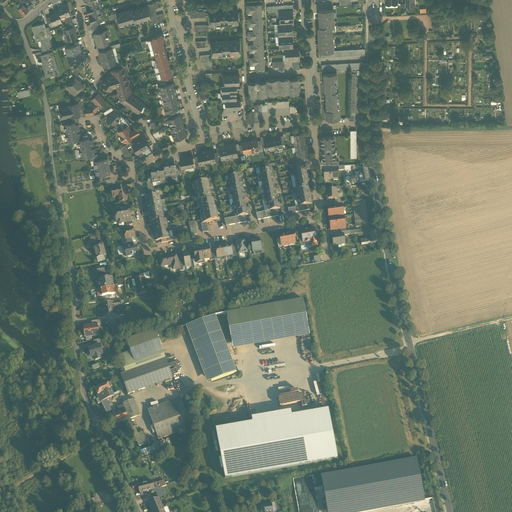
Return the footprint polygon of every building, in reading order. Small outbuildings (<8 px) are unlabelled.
[(151,19),(152,23),(165,20),(163,13),(157,15),(155,8),(161,7),(159,0),(153,2),(153,4),(147,5),(151,19)] [(18,8),(23,15),(34,6),(31,3),(26,8),(23,4),(23,5),(20,2),(16,5),(19,8),(18,8)] [(99,2),(90,4),(87,5),(89,12),(88,12),(89,16),(90,15),(92,22),(97,21),(99,20),(98,19),(103,18),(104,19),(101,10),(100,10),(99,6),(100,6),(99,2)] [(58,8),(59,10),(61,17),(65,16),(70,15),(67,3),(62,5),(62,6),(58,8)] [(252,16),(252,18),(261,17),(261,4),(247,5),(247,13),(252,13),(253,13),(253,16),(252,16)] [(136,9),(133,10),(137,21),(139,21),(140,22),(144,21),(143,19),(147,18),(147,20),(151,19),(147,5),(136,9)] [(231,9),(228,9),(229,24),(229,21),(232,21),(232,23),(237,23),(239,21),(238,10),(236,9),(235,9),(233,7),(231,9)] [(136,22),(137,21),(133,10),(132,10),(132,8),(126,10),(116,13),(118,19),(119,25),(120,26),(120,25),(123,24),(124,25),(130,23),(132,23),(132,21),(135,20),(135,22),(136,23),(136,22)] [(220,24),(219,10),(216,10),(214,8),(212,10),(211,10),(209,12),(210,23),(211,25),(217,24),(216,22),(220,22),(220,24)] [(228,24),(229,24),(228,9),(226,10),(225,10),(223,8),(222,10),(219,10),(220,24),(220,23),(228,22),(228,24)] [(319,10),(320,26),(332,26),(334,26),(333,9),(327,9),(319,10)] [(62,21),(61,17),(59,10),(54,11),(54,13),(49,14),(50,16),(51,22),(52,24),(62,21)] [(253,29),(253,31),(262,30),(261,17),(252,18),(247,18),(248,26),(253,26),(254,29),(253,29)] [(41,38),(44,37),(48,36),(49,36),(47,31),(45,23),(32,26),(35,35),(37,34),(39,39),(41,38)] [(67,40),(67,41),(77,38),(73,26),(68,28),(64,29),(65,33),(66,33),(68,40),(67,40)] [(320,32),(320,35),(331,34),(331,30),(332,29),(332,26),(320,26),(318,27),(318,32),(320,32)] [(2,34),(5,38),(10,34),(7,29),(2,34)] [(94,34),(98,46),(108,43),(105,36),(109,35),(107,30),(99,32),(94,34)] [(254,42),(254,44),(263,43),(262,30),(253,31),(248,31),(248,39),(253,39),(254,39),(254,42)] [(150,39),(152,45),(163,42),(164,41),(162,34),(156,35),(153,36),(153,38),(150,39)] [(320,41),(320,43),(331,42),(331,39),(332,37),(332,34),(331,34),(320,35),(318,35),(319,41),(320,41)] [(49,38),(48,36),(44,37),(46,41),(43,42),(44,47),(49,46),(51,45),(49,38)] [(233,40),(230,40),(230,52),(234,52),(234,54),(239,54),(241,52),(240,41),(238,40),(236,40),(235,38),(233,40)] [(141,42),(143,47),(152,45),(150,39),(141,42)] [(222,55),(222,53),(221,41),(218,41),(216,39),(214,41),(213,41),(211,43),(212,51),(212,54),(213,55),(218,55),(222,55)] [(230,53),(230,52),(230,40),(227,40),(225,39),(224,41),(221,41),(222,53),(230,53)] [(152,45),(153,50),(164,46),(163,42),(152,45)] [(333,42),(331,42),(320,43),(319,43),(319,49),(321,49),(321,51),(332,51),(331,47),(333,45),(333,42)] [(254,55),(254,57),(264,56),(263,43),(254,44),(249,44),(249,52),(255,52),(255,55),(254,55)] [(65,48),(68,55),(81,51),(79,44),(65,48)] [(153,50),(155,54),(166,51),(164,46),(153,50)] [(99,52),(101,59),(114,56),(112,49),(108,50),(99,52)] [(83,58),(81,51),(68,55),(70,62),(83,58)] [(155,54),(156,59),(167,56),(166,51),(155,54)] [(43,65),(46,75),(58,71),(54,55),(49,57),(48,53),(41,55),(44,64),(43,65)] [(206,61),(206,69),(213,68),(212,54),(200,55),(200,62),(206,61)] [(116,62),(114,56),(101,59),(103,67),(112,64),(116,63),(116,62)] [(157,67),(158,66),(169,63),(169,62),(170,61),(169,58),(168,59),(167,56),(156,59),(155,60),(156,64),(158,63),(159,66),(157,67)] [(264,70),(264,56),(254,57),(250,57),(250,65),(255,65),(256,68),(255,68),(255,70),(264,70)] [(284,61),(278,61),(275,61),(272,61),(272,67),(275,67),(278,67),(278,70),(284,70),(284,67),(284,64),(284,61)] [(322,71),(350,69),(356,69),(364,68),(364,62),(322,65),(322,71)] [(81,63),(76,68),(72,71),(77,76),(79,74),(79,73),(78,73),(79,71),(84,67),(81,63)] [(158,66),(159,71),(171,68),(169,63),(158,66)] [(129,108),(137,113),(145,103),(142,101),(141,102),(139,100),(140,100),(139,99),(139,100),(137,98),(132,94),(131,94),(131,93),(130,93),(130,91),(128,83),(126,83),(126,81),(127,80),(124,71),(123,71),(122,69),(124,68),(112,71),(112,72),(113,71),(114,74),(112,74),(113,75),(105,77),(101,84),(104,86),(106,85),(108,87),(108,89),(111,91),(113,88),(114,88),(113,86),(116,86),(116,87),(118,93),(119,92),(120,96),(119,96),(120,101),(125,104),(126,103),(128,104),(127,106),(128,105),(130,106),(129,108)] [(172,68),(171,68),(159,71),(160,73),(162,73),(163,78),(165,77),(168,77),(173,75),(172,72),(173,72),(172,68)] [(326,110),(326,119),(328,118),(332,118),(335,118),(338,118),(340,118),(340,109),(338,109),(338,103),(339,103),(339,99),(337,99),(336,96),(338,96),(338,91),(337,91),(336,86),(335,86),(335,84),(337,84),(337,79),(335,79),(335,73),(324,74),(324,81),(324,82),(324,84),(325,92),(326,92),(327,110),(326,110)] [(225,75),(225,84),(236,83),(240,83),(239,74),(225,75)] [(71,88),(76,93),(84,86),(75,77),(66,85),(70,89),(71,88)] [(266,79),(266,81),(260,82),(260,81),(257,81),(254,81),(254,82),(248,82),(249,97),(249,95),(258,95),(258,96),(258,95),(267,94),(267,93),(289,91),(289,93),(290,93),(290,92),(298,92),(298,85),(298,82),(298,78),(289,79),(289,78),(266,79)] [(159,90),(160,93),(175,90),(175,87),(173,88),(172,83),(174,83),(173,82),(172,83),(166,84),(161,85),(158,86),(160,86),(161,89),(159,90)] [(223,99),(226,99),(237,99),(236,83),(225,84),(222,84),(223,99)] [(35,85),(28,87),(30,93),(37,91),(35,85)] [(30,94),(30,93),(28,87),(17,91),(19,98),(30,94)] [(161,99),(177,96),(177,95),(175,96),(174,92),(176,92),(175,90),(160,93),(160,94),(162,93),(163,99),(161,99)] [(92,99),(96,103),(99,107),(105,102),(98,94),(92,99)] [(163,105),(178,102),(178,99),(176,100),(175,96),(177,96),(161,99),(161,100),(163,99),(165,105),(163,105)] [(240,99),(237,99),(226,99),(227,108),(241,107),(240,99)] [(267,104),(259,105),(254,105),(254,111),(248,112),(249,123),(255,122),(254,112),(259,111),(268,111),(268,108),(289,106),(288,101),(267,102),(267,104)] [(179,104),(178,102),(163,105),(163,106),(163,105),(164,109),(165,109),(166,112),(165,112),(165,113),(171,112),(173,111),(179,108),(180,108),(180,107),(178,108),(177,104),(179,104)] [(62,112),(63,117),(80,114),(79,108),(78,103),(68,105),(68,106),(60,108),(60,113),(62,112)] [(86,115),(93,114),(92,107),(85,108),(86,114),(86,115)] [(115,125),(118,122),(121,118),(120,117),(114,111),(107,118),(111,122),(112,121),(115,124),(115,125)] [(168,120),(171,126),(181,122),(182,121),(179,115),(174,117),(168,120)] [(121,116),(120,117),(121,118),(118,122),(121,125),(122,124),(126,122),(125,120),(121,116)] [(65,132),(75,131),(76,130),(79,130),(78,127),(79,127),(78,124),(75,124),(74,125),(73,123),(75,123),(75,122),(71,122),(63,124),(64,129),(66,129),(67,132),(65,132)] [(170,127),(173,133),(183,128),(184,128),(181,122),(171,126),(170,127)] [(118,131),(124,142),(133,137),(133,136),(139,133),(137,129),(131,132),(128,126),(127,126),(124,128),(118,131)] [(186,135),(183,128),(173,133),(172,133),(175,140),(186,135)] [(75,140),(77,139),(80,139),(79,136),(80,136),(80,133),(77,133),(75,133),(75,131),(65,132),(66,138),(68,138),(69,140),(66,141),(75,140)] [(294,140),(296,146),(306,144),(303,132),(293,134),(291,134),(291,135),(292,140),(294,140)] [(272,136),(274,150),(279,149),(279,150),(280,151),(282,151),(282,150),(282,148),(281,142),(280,136),(280,134),(274,135),(274,136),(272,136)] [(323,161),(323,162),(332,161),(335,161),(335,153),(336,153),(336,150),(334,150),(334,147),(336,147),(335,144),(334,144),(334,139),(335,139),(335,136),(333,136),(333,135),(330,136),(327,136),(324,136),(321,136),(321,137),(320,137),(320,140),(321,140),(322,144),(320,144),(320,147),(322,147),(322,151),(321,151),(321,154),(322,154),(323,158),(321,159),(321,162),(323,161)] [(274,150),(272,136),(271,136),(269,137),(269,136),(264,137),(263,137),(265,144),(266,151),(271,150),(270,149),(274,148),(274,150)] [(78,148),(88,146),(90,146),(93,146),(92,143),(92,142),(92,140),(89,140),(87,140),(87,138),(80,139),(77,139),(78,145),(80,145),(81,147),(78,148)] [(134,148),(137,154),(143,150),(149,147),(143,138),(134,144),(136,147),(134,148)] [(257,139),(249,140),(251,151),(258,150),(259,150),(257,141),(257,139)] [(244,152),(251,151),(249,140),(242,142),(242,144),(244,152)] [(228,144),(227,144),(230,158),(234,157),(234,155),(237,155),(237,157),(238,157),(237,150),(235,144),(235,143),(230,144),(228,144)] [(225,159),(230,158),(227,144),(227,145),(225,145),(219,146),(219,147),(221,153),(222,160),(222,159),(222,158),(225,157),(225,159)] [(308,154),(306,144),(296,146),(297,156),(304,155),(308,154)] [(89,149),(88,146),(78,148),(79,154),(82,153),(82,156),(80,157),(89,156),(94,155),(94,154),(93,151),(94,151),(93,148),(90,149),(89,149)] [(213,149),(205,150),(207,161),(211,161),(211,159),(214,158),(214,160),(215,160),(213,153),(213,149)] [(200,163),(207,161),(205,150),(198,151),(198,155),(200,163)] [(181,165),(182,168),(193,166),(192,157),(180,159),(181,165)] [(95,168),(95,169),(108,166),(107,159),(100,160),(94,161),(95,161),(96,168),(95,168)] [(293,165),(294,171),(306,169),(305,162),(302,163),(293,165)] [(175,164),(168,165),(171,177),(177,175),(176,170),(175,164)] [(162,166),(163,169),(165,178),(171,177),(168,165),(162,166)] [(110,173),(108,166),(95,169),(96,169),(97,175),(96,175),(96,176),(103,175),(110,173)] [(165,181),(165,178),(163,169),(157,170),(159,182),(165,181)] [(259,175),(259,177),(272,175),(271,169),(260,171),(261,175),(259,175)] [(307,174),(306,169),(294,171),(295,177),(307,174)] [(351,179),(351,184),(369,181),(367,169),(358,171),(359,177),(351,179)] [(152,183),(159,182),(157,170),(150,171),(152,182),(152,183)] [(330,180),(337,180),(337,170),(330,171),(330,170),(324,170),(324,180),(330,180)] [(308,180),(307,174),(295,177),(296,183),(308,180)] [(227,181),(228,183),(240,181),(239,175),(228,177),(229,181),(227,181)] [(261,187),(261,189),(274,186),(273,180),(262,183),(263,186),(261,187)] [(309,186),(308,180),(296,183),(297,188),(308,186),(309,186)] [(196,195),(197,195),(209,193),(207,181),(194,184),(196,195)] [(118,198),(119,203),(127,201),(126,191),(127,191),(126,185),(119,186),(120,189),(111,190),(113,199),(118,198)] [(230,193),(230,195),(242,192),(241,186),(230,189),(231,192),(230,193)] [(309,192),(308,186),(297,188),(296,189),(297,195),(309,192)] [(326,199),(337,199),(337,191),(331,191),(326,191),(326,199)] [(263,198),(264,200),(276,198),(275,192),(264,194),(265,198),(263,198)] [(310,198),(309,192),(297,195),(298,200),(310,198)] [(210,193),(209,193),(197,195),(198,202),(200,202),(211,200),(210,193)] [(146,197),(147,204),(160,201),(158,195),(156,195),(147,197),(146,197)] [(232,204),(232,206),(245,204),(244,198),(233,200),(233,204),(232,204)] [(266,206),(268,206),(277,204),(276,198),(264,200),(262,201),(263,206),(266,206)] [(311,204),(310,198),(298,200),(299,207),(300,206),(303,206),(306,205),(309,205),(311,204)] [(201,210),(214,208),(213,199),(211,200),(200,202),(201,208),(200,208),(201,210)] [(147,204),(148,210),(161,207),(160,201),(147,204)] [(279,203),(277,204),(268,206),(269,209),(267,210),(267,212),(268,212),(271,211),(274,210),(277,210),(280,209),(279,203)] [(328,207),(329,219),(343,217),(341,205),(328,207)] [(353,207),(356,227),(362,227),(359,206),(353,207)] [(116,217),(116,222),(117,225),(123,224),(123,223),(126,223),(131,222),(130,216),(129,216),(129,214),(128,208),(128,207),(123,208),(114,210),(115,213),(116,213),(117,217),(116,217)] [(215,208),(214,208),(201,210),(204,224),(207,223),(213,222),(213,221),(217,220),(216,213),(215,208)] [(247,209),(246,210),(236,212),(237,215),(235,216),(236,218),(237,217),(240,217),(243,216),(246,216),(247,216),(248,215),(247,209)] [(150,222),(153,222),(163,220),(162,214),(155,215),(151,216),(149,216),(150,222)] [(345,229),(343,217),(329,219),(330,219),(331,230),(340,229),(345,229)] [(153,222),(154,228),(167,226),(166,220),(163,220),(153,222)] [(154,228),(155,235),(168,232),(167,226),(154,228)] [(126,239),(131,238),(134,237),(135,237),(133,228),(130,229),(124,230),(123,230),(126,239)] [(311,242),(312,248),(318,246),(317,241),(315,229),(300,231),(302,239),(303,244),(311,242)] [(169,239),(168,232),(155,235),(156,241),(161,240),(167,239),(169,239)] [(281,245),(281,248),(283,247),(289,246),(296,245),(294,238),(296,238),(295,232),(293,233),(293,232),(286,233),(279,234),(280,239),(281,245)] [(302,239),(299,240),(297,232),(295,232),(296,238),(297,238),(297,241),(299,240),(300,247),(304,247),(303,244),(302,239)] [(360,241),(361,245),(379,242),(378,233),(369,234),(370,238),(368,238),(368,239),(360,241)] [(332,237),(333,246),(345,244),(343,236),(343,235),(342,235),(332,237)] [(252,250),(253,252),(261,250),(260,246),(259,239),(251,241),(251,243),(252,250)] [(237,245),(238,254),(239,254),(247,253),(244,240),(236,242),(237,245)] [(96,251),(98,258),(106,256),(103,245),(94,248),(95,252),(96,251)] [(216,249),(217,258),(218,258),(225,257),(232,255),(230,246),(230,245),(223,246),(215,247),(216,249)] [(237,245),(234,245),(230,246),(232,255),(232,258),(236,257),(239,257),(239,254),(238,254),(237,245)] [(126,253),(127,257),(138,255),(137,246),(134,247),(129,248),(127,247),(127,246),(124,247),(123,249),(124,251),(126,253)] [(201,248),(203,260),(210,258),(211,258),(209,250),(209,247),(201,248)] [(195,260),(196,264),(198,263),(200,263),(200,261),(203,261),(203,262),(204,262),(203,260),(201,248),(193,250),(195,260)] [(210,258),(211,261),(213,260),(214,260),(217,260),(218,260),(218,258),(217,258),(216,249),(212,249),(209,250),(211,258),(210,258)] [(172,264),(173,270),(179,269),(180,269),(179,263),(177,255),(159,258),(161,267),(169,265),(172,264)] [(99,289),(101,289),(113,287),(112,277),(98,280),(99,280),(100,289),(99,289)] [(136,287),(138,295),(148,293),(144,277),(136,279),(138,286),(136,287)] [(113,287),(101,289),(102,296),(114,294),(113,287)] [(226,314),(232,343),(309,329),(303,299),(226,314)] [(115,315),(114,308),(114,303),(105,304),(101,304),(103,316),(115,315)] [(190,325),(211,382),(236,373),(215,316),(190,325)] [(120,321),(122,329),(129,327),(128,320),(120,321)] [(85,335),(85,337),(98,336),(97,325),(92,326),(84,327),(84,330),(83,330),(84,335),(85,335)] [(211,382),(190,325),(186,327),(207,384),(211,382)] [(309,329),(232,343),(233,349),(310,335),(309,329)] [(126,340),(130,352),(134,362),(163,352),(155,330),(126,340)] [(93,341),(95,347),(100,346),(101,349),(104,348),(101,339),(93,341)] [(94,357),(95,361),(100,359),(99,356),(102,355),(101,349),(100,346),(95,347),(89,349),(92,358),(94,357)] [(165,359),(163,352),(134,362),(130,352),(119,356),(125,374),(126,373),(125,370),(136,366),(138,369),(165,359)] [(166,359),(165,359),(138,369),(136,366),(125,370),(126,373),(125,374),(120,375),(128,395),(173,379),(166,359)] [(111,390),(110,388),(108,383),(95,389),(98,396),(111,390)] [(307,406),(305,384),(274,387),(276,407),(289,406),(289,411),(299,410),(299,413),(315,411),(315,406),(307,406)] [(101,403),(106,400),(108,399),(109,399),(117,395),(115,391),(112,392),(111,390),(98,396),(99,399),(101,403)] [(248,393),(198,402),(202,428),(253,418),(248,393)] [(147,410),(158,440),(191,428),(180,397),(147,410)] [(122,403),(123,405),(128,420),(140,416),(134,399),(122,403)] [(106,413),(107,413),(106,413),(111,411),(109,406),(108,406),(106,400),(101,403),(106,413)] [(113,426),(128,420),(123,405),(117,407),(119,412),(108,416),(112,426),(113,426)] [(216,431),(225,479),(338,458),(329,410),(216,431)] [(134,436),(138,447),(147,444),(143,432),(134,436)] [(161,447),(162,450),(171,446),(168,439),(159,442),(160,445),(161,445),(162,446),(161,447)] [(153,446),(139,451),(142,457),(155,452),(153,446)] [(416,458),(321,476),(327,511),(369,511),(424,502),(416,458)] [(158,483),(160,488),(166,486),(164,480),(158,483)] [(140,493),(141,496),(145,494),(145,492),(151,490),(152,493),(155,492),(155,491),(154,489),(152,482),(138,485),(140,493)] [(155,492),(157,497),(165,494),(162,488),(155,491),(155,492)] [(98,496),(91,500),(95,505),(101,502),(98,496)] [(148,502),(152,511),(162,506),(158,498),(148,502)]
